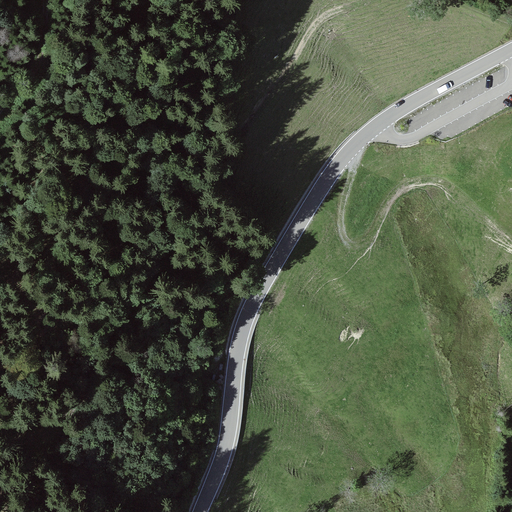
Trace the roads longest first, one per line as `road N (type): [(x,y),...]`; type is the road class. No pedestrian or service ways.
road 1 (track): [(0,450),(80,402),(131,292),(311,25),(364,0)]
road 2 (tertiary): [(198,511),(228,428),(247,314),(333,169),(375,125),(511,50)]
road 3 (track): [(353,144),(342,218),(344,237),(356,246),(373,237),(405,185),(433,177),(443,183)]
road 4 (track): [(50,0),(38,73),(0,109)]
